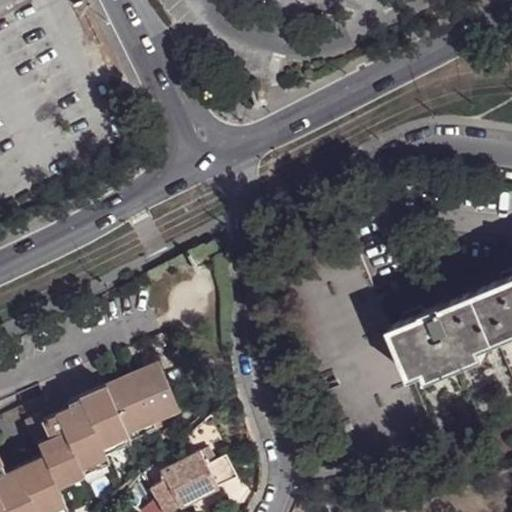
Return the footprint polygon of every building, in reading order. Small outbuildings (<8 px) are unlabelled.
[(356,473),(437,440),(411,379),(390,329),(352,240),(272,273),(356,473)] [(390,329),(411,379),(425,373),(483,350),(511,337),(511,277),(444,306),(442,306),(423,313),(423,315),(390,329)] [(483,350),(425,373),(429,380),(487,357),(483,350)] [(0,465),(0,511),(62,511),(65,511),(54,484),(107,462),(102,451),(155,429),(151,421),(177,409),(156,362),(66,400),(69,407),(56,412),(53,406),(27,418),(31,427),(28,428),(34,444),(36,442),(42,455),(3,472),(0,465)] [(66,400),(53,406),(56,412),(69,407),(66,400)] [(175,454),(173,449),(157,464),(158,470),(164,481),(151,488),(162,509),(164,511),(236,475),(226,455),(205,465),(198,451),(194,445),(182,450),(187,456),(178,460),(175,454)] [(182,450),(175,454),(178,460),(187,456),(182,450)]
